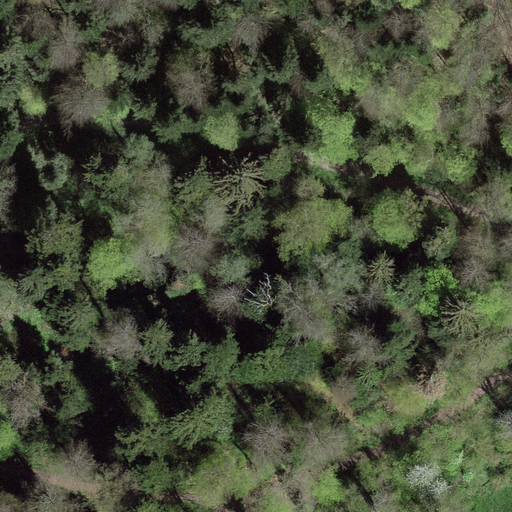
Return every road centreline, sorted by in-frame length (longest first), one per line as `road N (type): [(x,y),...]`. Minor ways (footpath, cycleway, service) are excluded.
road 1 (track): [(511,219),(212,131),(124,114),(72,112),(0,128)]
road 2 (track): [(287,483),(215,494),(124,490),(0,466)]
road 3 (track): [(287,483),(422,423),(511,367)]
